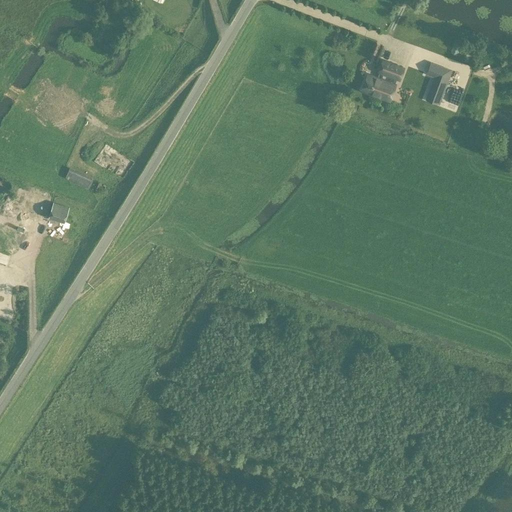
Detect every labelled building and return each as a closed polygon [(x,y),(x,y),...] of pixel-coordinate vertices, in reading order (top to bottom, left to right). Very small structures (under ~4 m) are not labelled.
[(112,40),(104,36),(100,45),(108,48),(112,40)] [(395,84),(394,84),(396,78),(400,79),(404,68),(383,60),(379,71),(383,73),(380,79),(368,75),(362,90),(389,100),(395,84)] [(431,62),(426,74),(434,76),(426,99),(439,104),(451,70),(431,62)] [(70,168),(65,177),(88,188),(93,178),(70,168)] [(14,204),(44,215),(50,199),(20,188),(14,204)] [(64,222),(69,208),(53,203),(49,217),(64,222)] [(40,243),(32,259),(48,266),(60,240),(54,238),(56,234),(46,229),(44,233),(39,231),(34,241),(40,243)]
